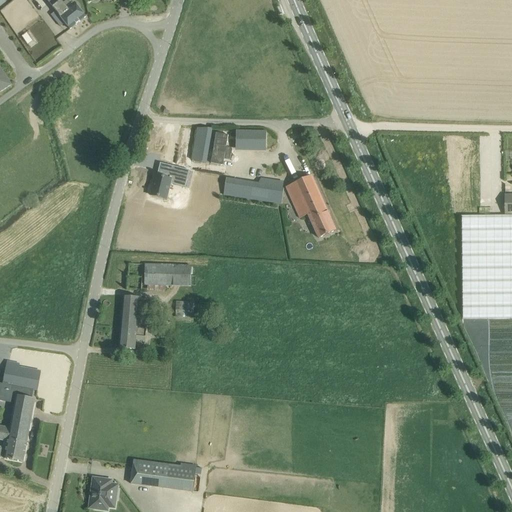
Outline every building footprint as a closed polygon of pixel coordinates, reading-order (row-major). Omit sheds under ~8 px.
[(68,9),(61,0),(47,0),(60,16),(70,30),(86,17),(75,3),(68,9)] [(0,92),(12,85),(6,77),(0,67),(0,92)] [(198,129),(196,136),(211,138),(212,131),(212,129),(198,129)] [(229,135),(216,133),(211,164),(223,166),(224,160),(230,161),(232,149),(227,148),(229,135)] [(194,150),(192,160),(207,163),(208,152),(194,150)] [(156,176),(151,196),(167,200),(171,184),(186,187),(190,171),(172,166),(170,174),(164,172),(163,177),(157,176),(156,176)] [(300,219),(308,215),(319,238),(336,231),(312,176),(286,187),(300,219)] [(260,178),(257,201),(282,205),(285,182),(260,178)] [(511,215),(462,216),(463,319),(511,318),(511,215)] [(190,287),(191,266),(146,264),(145,286),(190,287)] [(124,297),(119,348),(135,350),(136,341),(136,336),(146,337),(149,303),(139,302),(140,298),(124,297)] [(194,303),(176,303),(175,318),(194,319),(194,303)] [(172,317),(160,316),(159,326),(171,327),(172,317)] [(165,328),(153,326),(152,335),(164,337),(164,332),(165,329),(165,328)] [(0,446),(0,457),(5,458),(5,459),(24,462),(36,399),(33,399),(34,390),(38,391),(41,372),(19,367),(20,364),(14,363),(14,367),(7,365),(3,384),(0,383),(0,400),(15,403),(10,428),(0,425),(0,440),(8,442),(7,448),(0,446)] [(134,460),(131,484),(193,492),(196,468),(134,460)] [(94,478),(91,501),(93,502),(92,508),(108,510),(108,507),(115,508),(116,500),(109,499),(112,481),(94,478)]
